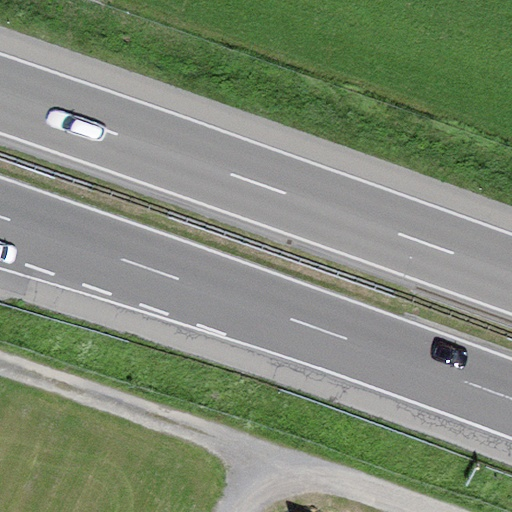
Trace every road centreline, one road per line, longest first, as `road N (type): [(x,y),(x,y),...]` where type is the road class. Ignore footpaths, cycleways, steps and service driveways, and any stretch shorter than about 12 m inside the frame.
road 1 (motorway): [(0,219),(511,401)]
road 2 (motorway): [(511,273),(0,93)]
road 3 (track): [(260,441),(0,355)]
road 4 (track): [(437,511),(260,441)]
